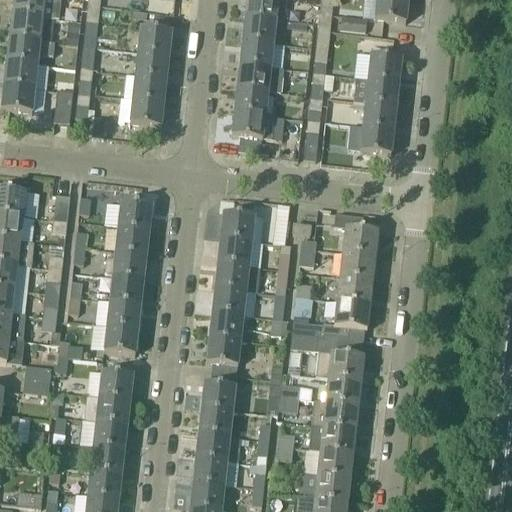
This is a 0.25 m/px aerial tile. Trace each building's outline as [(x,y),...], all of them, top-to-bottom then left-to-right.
[(13,0),(11,19),(53,23),(55,0),(13,0)] [(97,28),(100,6),(101,1),(94,0),(87,0),(85,27),(97,28)] [(286,2),(270,0),(246,0),(244,21),(275,24),(283,25),(286,2)] [(332,13),(333,0),(320,0),(319,12),(332,13)] [(404,28),(407,4),(376,0),(373,24),(404,28)] [(319,12),(317,29),(330,31),(332,13),(319,12)] [(11,19),(8,43),(39,46),(50,48),(53,23),(11,19)] [(364,37),(366,23),(340,20),(339,34),(364,37)] [(244,21),(241,45),(272,48),(275,24),(244,21)] [(85,27),(83,38),(96,39),(97,28),(85,27)] [(317,29),(314,54),(327,55),(330,31),(317,29)] [(137,57),(168,60),(170,36),(140,33),(137,57)] [(95,52),(96,39),(83,38),(82,51),(95,52)] [(6,66),(36,69),(37,59),(52,61),(54,48),(50,48),(39,46),(8,43),(6,66)] [(239,68),(270,72),(272,49),(272,48),(241,45),(239,68)] [(93,64),(95,52),(82,51),(81,62),(93,64)] [(326,67),(327,55),(314,54),(313,65),(326,67)] [(134,81),(165,84),(168,60),(137,57),(134,81)] [(367,84),(398,88),(400,63),(370,60),(367,84)] [(81,62),(79,75),(92,76),(93,64),(81,62)] [(325,78),(326,67),(313,65),(312,76),(325,78)] [(3,90),(34,94),(43,95),(46,71),(36,69),(6,66),(3,90)] [(239,68),(236,92),(267,96),(270,72),(239,68)] [(91,88),(92,76),(79,75),(78,86),(91,88)] [(311,89),(323,90),(325,78),(312,76),(311,89)] [(132,105),(162,108),(165,84),(134,81),(132,105)] [(364,108),(395,112),(398,88),(367,84),(355,82),(352,106),(364,108)] [(78,86),(77,98),(89,100),(91,88),(78,86)] [(309,100),(322,102),(323,90),(311,89),(309,100)] [(34,94),(3,90),(0,114),(31,118),(34,94)] [(236,92),(233,117),(264,120),(267,96),(236,92)] [(52,128),(68,129),(72,98),(56,96),(52,128)] [(88,112),(89,100),(77,98),(75,110),(88,112)] [(308,113),(321,114),(322,102),(309,100),(308,113)] [(120,128),(129,129),(160,133),(162,108),(132,105),(123,104),(120,128)] [(392,136),(395,112),(364,108),(362,132),(392,136)] [(87,124),(88,112),(75,110),(74,123),(87,124)] [(307,125),(319,126),(321,114),(308,113),(307,125)] [(231,141),(239,142),(237,157),(268,160),(269,150),(261,149),(264,120),(233,117),(231,141)] [(93,124),(91,142),(103,143),(105,126),(93,124)] [(307,125),(305,137),(318,138),(319,126),(307,125)] [(392,136),(362,132),(359,156),(390,160),(392,136)] [(305,137),(304,150),(316,151),(318,138),(305,137)] [(315,166),(316,151),(304,150),(302,165),(315,166)] [(0,194),(0,219),(22,222),(25,197),(0,194)] [(55,200),(53,220),(52,225),(66,227),(69,202),(55,200)] [(88,220),(89,204),(80,203),(78,219),(88,220)] [(117,232),(148,236),(151,211),(120,207),(117,232)] [(222,218),(219,243),(251,247),(253,222),(222,218)] [(0,243),(19,246),(22,222),(0,219),(0,243)] [(344,233),(361,235),(362,222),(334,219),(332,232),(344,234),(344,233)] [(66,227),(52,225),(51,238),(65,239),(66,227)] [(292,239),(303,240),(309,241),(310,231),(293,229),(292,239)] [(114,257),(145,261),(148,236),(117,232),(114,257)] [(377,236),(361,235),(344,233),(344,234),(342,258),(374,262),(377,236)] [(76,237),(74,253),(85,254),(86,238),(76,237)] [(19,246),(0,243),(0,268),(16,271),(31,273),(33,248),(19,246)] [(217,268),(248,271),(251,247),(219,243),(217,268)] [(315,246),(313,246),(301,244),(299,258),(314,260),(315,246)] [(85,254),(74,253),(72,269),(83,270),(85,254)] [(111,282),(142,286),(145,261),(114,257),(114,259),(106,258),(104,279),(111,280),(111,282)] [(314,260),(299,258),(298,271),(312,273),(314,260)] [(342,258),(339,283),(371,286),(374,262),(342,258)] [(277,275),(287,276),(288,260),(278,259),(277,275)] [(48,261),(46,274),(61,275),(62,262),(48,261)] [(16,271),(0,268),(0,293),(13,295),(16,271)] [(217,268),(214,293),(245,296),(248,271),(217,268)] [(46,274),(45,286),(59,288),(61,275),(46,274)] [(285,292),(287,276),(277,275),(275,291),(285,292)] [(108,307),(140,310),(142,286),(111,282),(108,307)] [(369,311),(371,286),(339,283),(336,307),(369,311)] [(70,286),(68,302),(80,303),(81,288),(70,286)] [(311,290),(296,289),(295,302),(309,304),(311,290)] [(13,295),(0,293),(0,318),(11,320),(13,295)] [(214,293),(211,318),(242,321),(245,296),(214,293)] [(271,325),(281,326),(284,301),(274,300),(271,325)] [(80,303),(68,302),(66,323),(77,325),(80,303)] [(105,332),(137,335),(140,310),(108,307),(105,332)] [(292,326),(290,341),(346,347),(348,333),(366,335),(369,311),(336,307),(334,329),(322,328),(322,330),(292,326)] [(43,310),(41,323),(56,325),(57,311),(43,310)] [(0,318),(0,342),(22,345),(25,321),(11,320),(0,318)] [(211,318),(208,343),(240,346),(242,321),(211,318)] [(54,337),(56,325),(41,323),(40,336),(54,337)] [(271,325),(270,340),(279,341),(281,326),(271,325)] [(137,335),(105,332),(102,357),(134,360),(137,335)] [(314,382),(328,384),(360,387),(363,362),(345,360),(346,347),(290,341),(289,354),(317,357),(314,382)] [(22,345),(0,342),(0,367),(5,368),(7,352),(22,353),(23,346),(22,345)] [(240,346),(208,343),(205,368),(237,371),(240,346)] [(70,347),(59,346),(58,346),(58,350),(57,354),(57,359),(68,361),(69,348),(70,347)] [(68,361),(57,359),(55,377),(66,379),(68,361)] [(271,369),(269,385),(280,387),(282,370),(271,369)] [(25,370),(23,384),(49,387),(51,373),(25,370)] [(97,401),(129,405),(132,380),(100,376),(97,401)] [(49,387),(23,384),(22,397),(48,400),(49,387)] [(328,384),(325,408),(358,412),(360,387),(328,384)] [(267,401),(278,402),(280,389),(279,389),(280,387),(269,385),(267,401)] [(200,413),(232,417),(234,392),(203,388),(200,413)] [(278,402),(298,405),(299,391),(280,389),(278,402)] [(129,405),(97,401),(85,400),(82,425),(94,427),(126,430),(129,405)] [(278,402),(277,415),(296,417),(298,405),(278,402)] [(310,431),(355,436),(358,412),(325,408),(313,406),(310,431)] [(197,438),(229,442),(232,417),(200,413),(197,438)] [(0,444),(15,447),(18,423),(0,420),(0,444)] [(65,424),(55,422),(54,438),(63,439),(65,424)] [(92,451),(123,455),(126,430),(94,427),(92,451)] [(259,428),(257,445),(268,446),(270,430),(259,428)] [(307,455),(320,456),(352,461),(355,436),(310,431),(307,455)] [(28,435),(27,448),(47,451),(48,437),(28,435)] [(195,463),(226,466),(229,442),(197,438),(195,463)] [(279,438),(277,452),(292,454),(294,440),(279,438)] [(266,462),(268,446),(257,445),(256,461),(266,462)] [(41,462),(46,463),(47,451),(27,448),(26,461),(41,462)] [(120,480),(123,455),(92,451),(89,476),(120,480)] [(292,454),(277,452),(276,464),(291,466),(292,454)] [(51,456),(49,472),(60,473),(62,457),(51,456)] [(320,456),(317,480),(317,481),(349,485),(352,461),(320,456)] [(226,466),(195,463),(192,488),(223,491),(226,466)] [(60,473),(49,472),(47,488),(58,489),(60,473)] [(86,501),(118,505),(120,480),(89,476),(86,501)] [(252,495),(262,496),(264,479),(254,478),(252,495)] [(299,478),(297,503),(347,509),(349,485),(317,481),(317,480),(299,478)] [(283,488),(268,486),(267,500),(281,501),(283,488)] [(192,488),(189,511),(221,511),(223,491),(192,488)] [(260,511),(262,496),(252,495),(250,511),(260,511)] [(34,511),(39,511),(41,499),(18,496),(16,510),(34,511)] [(116,511),(118,505),(86,501),(84,511),(116,511)] [(346,511),(347,509),(297,503),(295,511),(346,511)]
